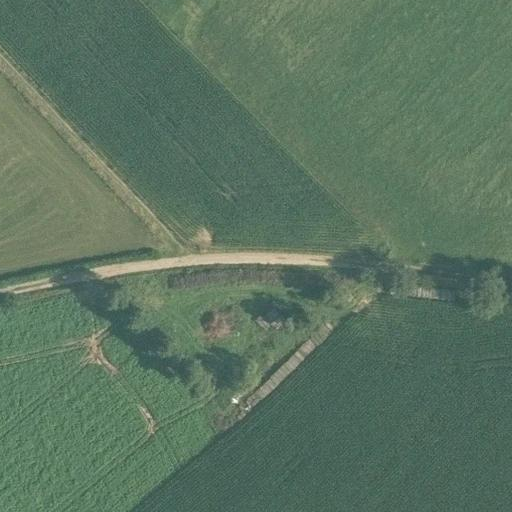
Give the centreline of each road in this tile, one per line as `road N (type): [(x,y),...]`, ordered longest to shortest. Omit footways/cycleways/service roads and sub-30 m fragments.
road 1 (track): [(511,283),(317,256),(185,253)]
road 2 (track): [(185,253),(0,58)]
road 3 (track): [(185,253),(0,293)]
